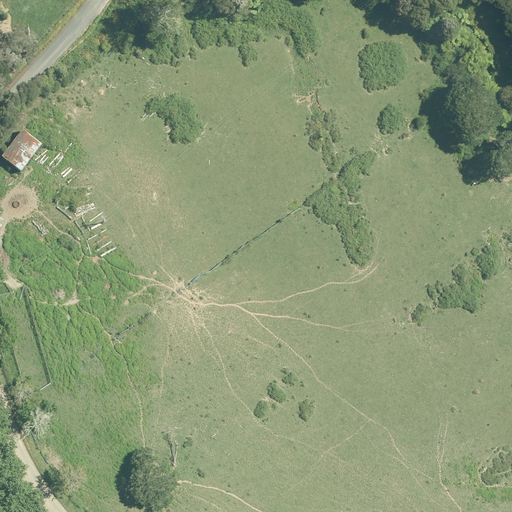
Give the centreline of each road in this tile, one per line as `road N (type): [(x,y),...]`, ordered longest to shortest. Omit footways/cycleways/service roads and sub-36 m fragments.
road 1 (tertiary): [(0,127),(104,0)]
road 2 (residential): [(0,388),(66,511)]
